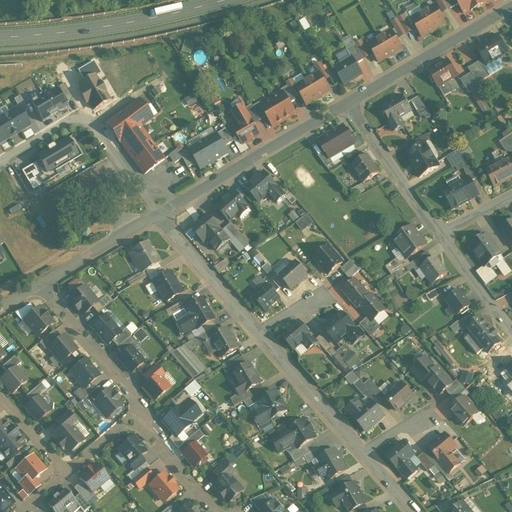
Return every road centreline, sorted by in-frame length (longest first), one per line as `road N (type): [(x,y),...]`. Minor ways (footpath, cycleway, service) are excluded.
road 1 (residential): [(155,216),(351,101)]
road 2 (tertiary): [(222,0),(96,27),(0,36)]
road 3 (residential): [(351,101),(511,7)]
road 4 (residential): [(351,101),(442,235)]
road 5 (residential): [(254,332),(362,451)]
road 6 (residential): [(139,408),(40,285)]
road 7 (residential): [(155,216),(254,332)]
road 8 (residential): [(40,285),(155,216)]
road 9 (residential): [(214,511),(144,428),(139,408)]
